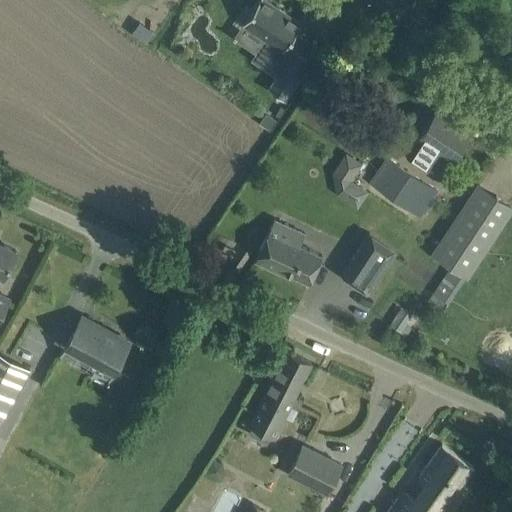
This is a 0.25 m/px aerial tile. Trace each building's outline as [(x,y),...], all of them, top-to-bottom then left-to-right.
[(257,0),(243,22),(266,38),(256,53),(252,59),(277,76),(269,87),(268,87),(268,88),(285,100),(286,99),(285,99),(312,60),(313,59),(312,59),(295,47),(295,48),(295,49),(286,43),(296,29),(301,22),(300,21),(300,22),(286,13),(287,12),(276,4),(275,5),(267,0),(257,0)] [(406,156),(420,165),(434,145),(453,157),(468,133),(436,112),(406,156)] [(266,114),(259,124),(269,130),(275,120),(266,114)] [(354,179),(365,161),(348,151),(327,187),(360,205),(369,188),(354,179)] [(388,157),(372,182),(422,215),(439,191),(388,157)] [(464,207),(433,254),(467,276),(511,207),(511,206),(496,196),(481,218),(464,207)] [(306,232),(275,218),(255,261),(283,273),(284,270),(310,282),(322,255),(300,245),(306,232)] [(369,233),(342,275),(368,292),(396,250),(369,233)] [(0,316),(6,304),(0,300),(0,276),(3,277),(4,275),(6,276),(10,269),(7,268),(16,251),(0,242),(0,316)] [(432,295),(447,304),(463,280),(448,270),(432,295)] [(389,324),(409,339),(416,330),(407,323),(412,316),(401,308),(389,324)] [(80,315),(64,343),(114,369),(129,341),(80,315)] [(287,350),(278,367),(249,422),(252,423),(248,431),(266,440),(270,433),(273,434),(311,362),(287,350)] [(0,423),(29,370),(0,353),(0,423)] [(444,495),(455,481),(461,485),(474,467),(442,444),(417,478),(423,482),(413,497),(406,492),(391,511),(441,511),(450,500),(444,495)] [(303,445),(293,463),(288,473),(327,492),(341,465),(303,445)] [(211,511),(232,511),(240,496),(223,488),(211,511)]
